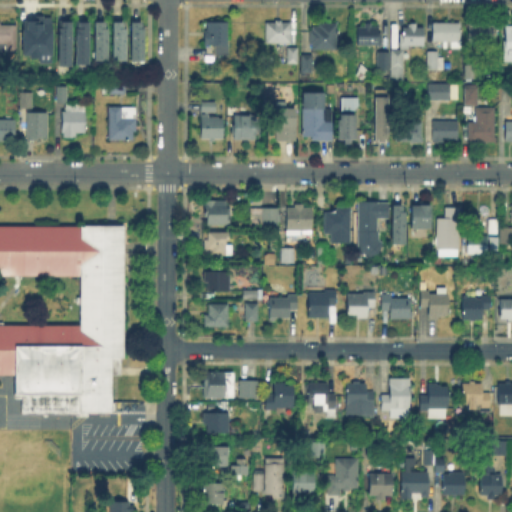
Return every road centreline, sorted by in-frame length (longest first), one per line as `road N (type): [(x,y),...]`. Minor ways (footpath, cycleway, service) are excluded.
road 1 (residential): [(511,351),(165,351)]
road 2 (residential): [(511,172),(166,171)]
road 3 (residential): [(165,511),(166,171)]
road 4 (residential): [(166,171),(167,0)]
road 5 (residential): [(166,171),(0,171)]
